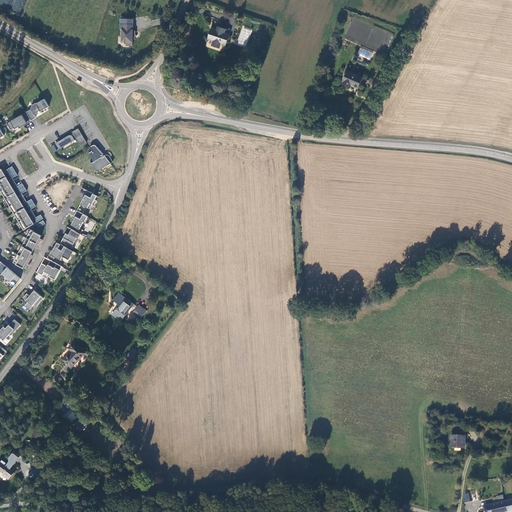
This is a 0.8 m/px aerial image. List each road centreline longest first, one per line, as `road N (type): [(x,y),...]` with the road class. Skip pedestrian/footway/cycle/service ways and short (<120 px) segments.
road 1 (unclassified): [(0,505),(303,480),(425,511)]
road 2 (secondary): [(511,157),(194,114)]
road 3 (tertiary): [(0,377),(92,256),(123,189)]
